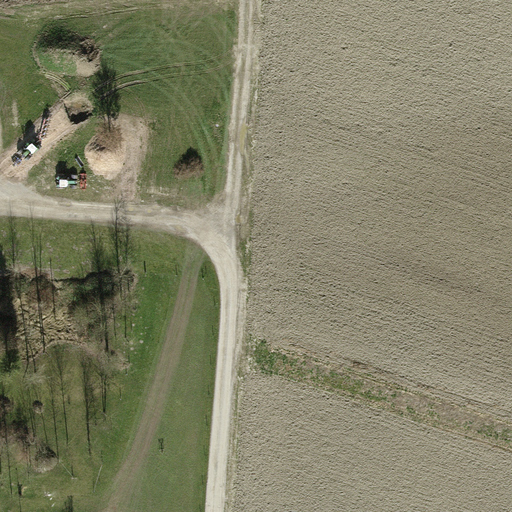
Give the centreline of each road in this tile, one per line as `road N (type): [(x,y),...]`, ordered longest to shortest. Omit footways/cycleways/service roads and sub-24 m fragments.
road 1 (track): [(249,0),(230,257)]
road 2 (track): [(230,257),(213,511)]
road 3 (track): [(230,257),(202,231),(150,218),(0,213)]
